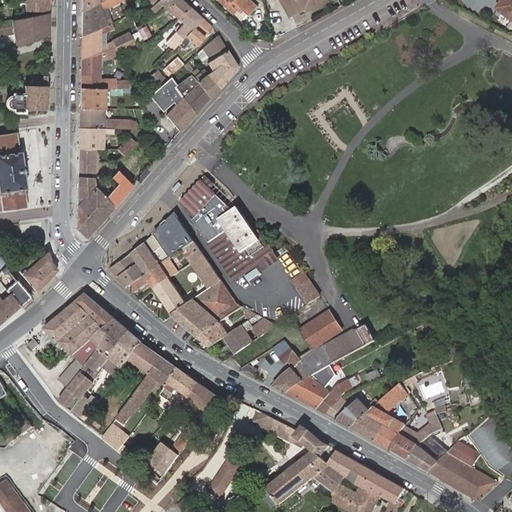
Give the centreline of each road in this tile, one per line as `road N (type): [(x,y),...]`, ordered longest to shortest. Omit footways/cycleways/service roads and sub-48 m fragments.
road 1 (secondary): [(83,265),(192,356),(469,511)]
road 2 (secondary): [(64,0),(60,223),(63,242),(83,265)]
road 3 (tertiary): [(83,265),(259,68)]
road 4 (tertiary): [(259,68),(377,0)]
